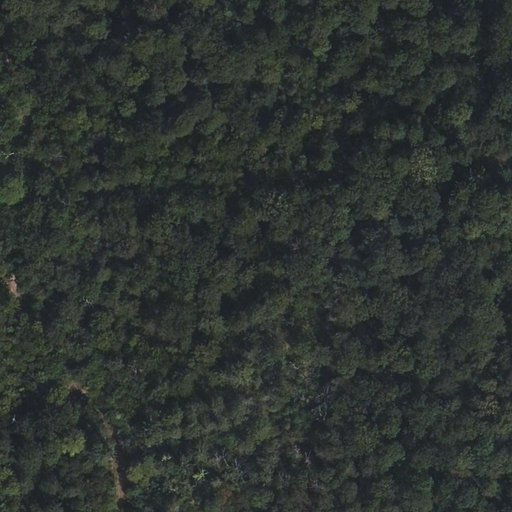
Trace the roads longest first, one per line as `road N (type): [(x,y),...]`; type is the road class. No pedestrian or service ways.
road 1 (track): [(511,159),(0,193)]
road 2 (unknown): [(102,511),(106,414),(0,228)]
road 3 (track): [(0,167),(121,0)]
